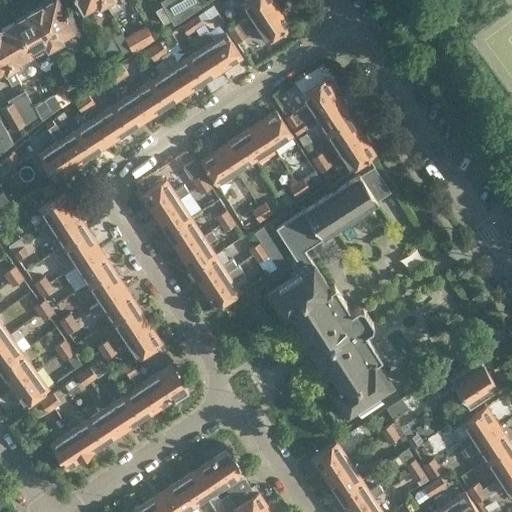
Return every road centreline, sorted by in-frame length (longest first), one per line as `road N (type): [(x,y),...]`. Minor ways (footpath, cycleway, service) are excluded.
road 1 (residential): [(230,406),(107,204),(108,182),(345,19)]
road 2 (residential): [(511,272),(345,19)]
road 3 (residential): [(57,511),(230,406)]
road 4 (residential): [(305,511),(230,406)]
